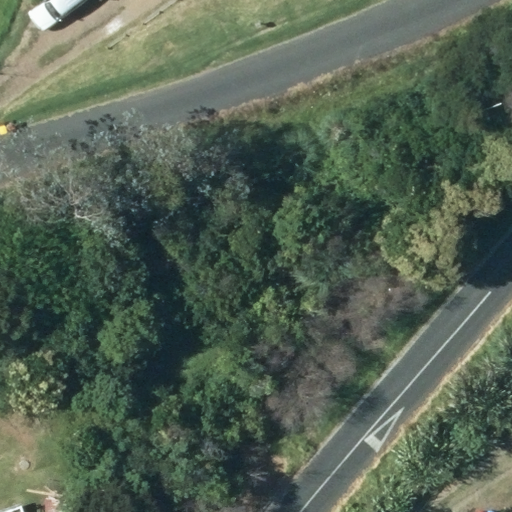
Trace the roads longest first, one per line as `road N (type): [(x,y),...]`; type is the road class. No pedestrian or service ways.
road 1 (residential): [(0,156),(253,78),(456,0)]
road 2 (residential): [(288,511),(511,256)]
